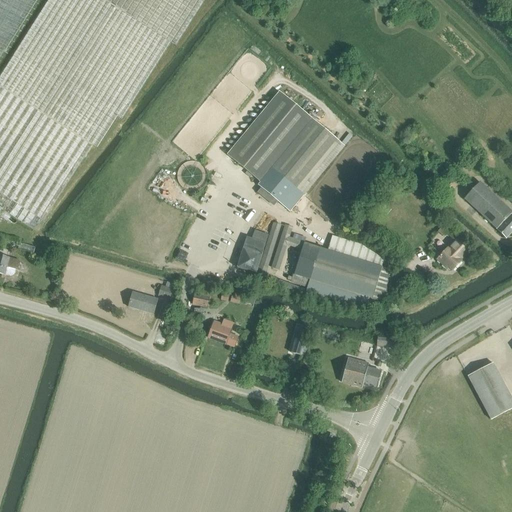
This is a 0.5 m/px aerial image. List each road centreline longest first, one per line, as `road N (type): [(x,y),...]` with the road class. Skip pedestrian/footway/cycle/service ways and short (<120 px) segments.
road 1 (tertiary): [(379,431),(0,297)]
road 2 (tertiary): [(379,431),(418,362),(511,301)]
road 3 (unknown): [(191,269),(226,261),(251,211),(246,194),(227,190),(203,233)]
